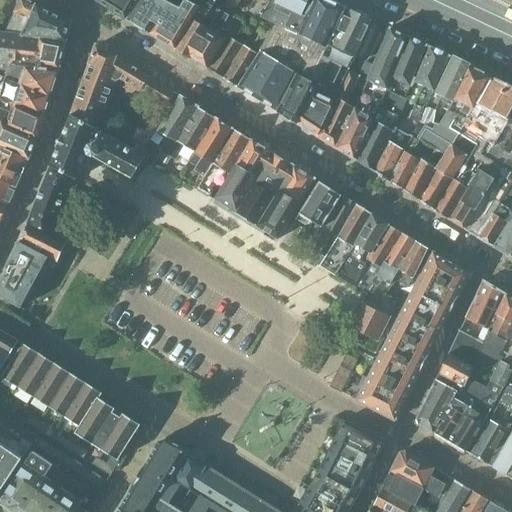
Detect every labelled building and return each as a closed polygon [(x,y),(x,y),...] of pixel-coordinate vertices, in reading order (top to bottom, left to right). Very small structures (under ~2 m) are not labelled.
[(65,44),(71,24),(37,8),(37,7),(21,0),(20,0),(5,35),(0,34),(0,64),(59,70),(65,44)] [(127,20),(138,0),(97,0),(97,1),(127,20)] [(138,0),(127,20),(175,50),(200,8),(187,0),(185,0),(184,2),(181,0),(138,0)] [(226,0),(204,0),(200,8),(175,50),(192,60),(221,11),(226,0)] [(323,56),(344,15),(347,8),(344,7),(343,9),(323,0),(313,0),(296,32),(277,23),(274,29),(269,36),(239,89),(277,113),(297,74),(316,86),(329,59),(323,56)] [(259,0),(254,10),(262,14),(271,0),(259,0)] [(271,0),(262,14),(257,22),(274,29),(277,23),(296,32),(313,0),(271,0)] [(372,20),(351,10),(348,18),(344,15),(323,56),(329,59),(349,71),(372,20)] [(192,60),(207,69),(227,35),(221,32),(231,17),(221,11),(192,60)] [(356,108),(336,148),(355,160),(373,172),(388,141),(393,131),(413,87),(410,86),(415,75),(427,46),(407,37),(403,36),(404,35),(390,28),(373,65),(356,108)] [(244,45),(223,79),(239,89),(269,36),(259,30),(249,48),(244,45)] [(207,69),(223,79),(244,45),(227,35),(207,69)] [(166,117),(179,96),(96,46),(77,99),(106,109),(115,87),(166,117)] [(450,58),(429,48),(414,83),(424,87),(409,119),(418,123),(425,106),(450,58)] [(470,67),(450,58),(426,106),(435,110),(440,100),(450,105),(470,67)] [(349,71),(329,59),(316,86),(298,125),(317,137),(349,71)] [(0,64),(0,76),(50,99),(59,70),(0,64)] [(466,119),(490,77),(470,67),(450,105),(447,111),(466,119)] [(317,137),(336,148),(356,108),(347,104),(360,76),(349,71),(317,137)] [(277,113),(298,125),(316,86),(297,74),(277,113)] [(0,99),(44,119),(50,99),(0,76),(0,99)] [(497,142),(511,115),(511,87),(490,77),(466,119),(450,146),(466,156),(463,160),(479,170),(497,142)] [(198,108),(181,97),(159,133),(167,138),(159,152),(169,158),(198,108)] [(0,121),(1,122),(38,138),(44,119),(0,99),(0,121)] [(106,109),(77,99),(71,116),(102,133),(105,125),(105,124),(109,116),(110,116),(112,111),(106,109)] [(216,119),(198,108),(169,158),(176,162),(184,147),(194,153),(190,160),(191,161),(216,119)] [(511,115),(497,142),(503,145),(511,128),(511,115)] [(145,158),(146,157),(144,156),(102,133),(71,116),(50,167),(27,226),(20,241),(49,257),(57,262),(57,263),(58,263),(66,245),(49,237),(72,179),(76,180),(79,174),(84,160),(91,163),(92,161),(94,157),(132,179),(145,158)] [(233,129),(216,119),(191,161),(198,165),(194,172),(199,175),(192,187),(193,188),(196,190),(233,129)] [(38,138),(1,122),(0,125),(0,146),(28,160),(38,138)] [(250,140),(233,129),(196,190),(213,200),(250,140)] [(409,139),(403,151),(388,181),(403,190),(419,161),(411,156),(417,144),(409,139)] [(253,228),(255,226),(278,240),(315,180),(294,166),(250,140),(223,185),(215,199),(216,200),(237,213),(236,214),(246,220),(244,223),(253,228)] [(373,172),(388,181),(403,151),(388,141),(373,172)] [(28,160),(0,146),(0,181),(16,189),(28,160)] [(420,160),(419,161),(403,190),(449,220),(479,170),(463,160),(466,156),(450,146),(444,156),(435,151),(428,164),(420,160)] [(511,148),(494,180),(464,229),(478,238),(511,184),(511,148)] [(464,229),(494,180),(479,170),(449,220),(464,229)] [(0,181),(0,202),(8,206),(16,189),(0,181)] [(342,196),(320,182),(297,218),(306,225),(311,224),(313,221),(324,228),(342,196)] [(511,184),(478,238),(493,247),(511,217),(511,184)] [(357,205),(342,196),(324,228),(314,244),(323,250),(328,241),(327,240),(332,232),(339,237),(357,205)] [(372,215),(357,205),(339,237),(331,250),(322,262),(319,266),(336,276),(372,215)] [(389,226),(372,215),(336,276),(355,288),(371,255),(389,226)] [(511,217),(493,247),(511,258),(511,217)] [(294,223),(282,242),(290,248),(302,229),(294,223)] [(389,226),(371,255),(355,288),(368,295),(377,279),(376,276),(403,234),(389,226)] [(400,272),(416,242),(403,234),(376,276),(392,285),(400,272)] [(0,297),(20,309),(48,258),(19,242),(19,243),(0,286),(0,297)] [(433,252),(416,242),(400,272),(392,285),(389,290),(395,294),(408,302),(433,252)] [(314,246),(307,258),(307,259),(311,261),(315,263),(319,266),(322,262),(317,259),(323,251),(314,246)] [(373,371),(358,399),(357,401),(395,421),(419,374),(420,374),(430,354),(429,353),(449,315),(459,295),(459,294),(469,274),(461,269),(442,257),(442,258),(433,252),(408,302),(403,312),(373,371)] [(506,295),(484,282),(460,331),(484,344),(488,332),(506,295)] [(385,294),(381,301),(395,308),(398,301),(385,294)] [(499,356),(508,338),(509,339),(511,333),(511,298),(506,295),(488,332),(484,344),(477,359),(476,362),(482,366),(490,351),(499,356)] [(363,304),(351,328),(378,342),(395,308),(381,301),(379,305),(367,299),(364,305),(363,304)] [(0,350),(10,356),(19,341),(0,329),(0,350)] [(484,344),(460,331),(453,346),(477,359),(484,344)] [(2,378),(18,388),(36,359),(20,349),(2,378)] [(0,371),(10,356),(0,350),(0,371)] [(346,354),(343,361),(355,367),(358,360),(346,354)] [(439,374),(466,387),(475,367),(449,354),(439,374)] [(51,369),(36,359),(18,388),(33,398),(51,369)] [(343,361),(340,368),(351,374),(355,367),(343,361)] [(340,368),(336,374),(348,380),(351,374),(340,368)] [(67,379),(51,369),(33,398),(49,408),(67,379)] [(336,374),(333,381),(345,387),(348,380),(336,374)] [(439,375),(417,420),(418,425),(466,452),(493,411),(463,394),(466,387),(439,375)] [(49,408),(64,417),(83,389),(67,379),(49,408)] [(329,387),(341,393),(345,387),(333,381),(331,385),(329,387)] [(98,399),(83,389),(64,417),(80,427),(98,399)] [(0,406),(5,409),(9,402),(0,396),(0,406)] [(75,434),(119,462),(119,461),(118,461),(141,425),(124,415),(119,412),(99,399),(98,399),(80,427),(75,434)] [(9,402),(5,409),(15,416),(19,409),(9,402)] [(26,423),(36,429),(40,422),(30,416),(26,423)] [(13,421),(6,417),(1,426),(7,430),(13,421)] [(20,426),(13,421),(7,430),(14,434),(20,426)] [(385,441),(343,421),(342,424),(343,425),(336,438),(335,437),(334,439),(377,460),(377,459),(377,458),(381,450),(382,450),(382,449),(381,449),(384,444),(385,444),(385,443),(385,442),(385,441)] [(492,468),(511,433),(491,421),(470,455),(492,468)] [(40,422),(36,429),(46,435),(50,429),(40,422)] [(27,430),(20,426),(14,434),(21,439),(27,430)] [(33,434),(27,430),(21,439),(28,443),(33,434)] [(511,479),(511,432),(511,433),(492,468),(511,479)] [(40,438),(33,434),(28,443),(29,444),(34,447),(40,438)] [(57,442),(67,448),(71,442),(61,436),(57,442)] [(47,443),(40,438),(34,447),(41,452),(47,443)] [(377,460),(334,439),(334,440),(335,441),(328,454),(327,454),(326,455),(369,476),(369,475),(368,475),(373,466),(374,466),(373,465),(376,461),(376,460),(376,461),(377,460)] [(0,490),(22,455),(0,441),(0,490)] [(71,442),(67,448),(84,459),(88,452),(71,442)] [(153,511),(186,456),(165,442),(157,444),(122,503),(115,511),(153,511)] [(53,447),(47,443),(41,452),(48,456),(53,447)] [(60,451),(53,447),(48,456),(53,459),(55,460),(60,451)] [(67,456),(60,451),(55,460),(62,464),(67,456)] [(400,453),(391,471),(442,498),(451,479),(406,452),(400,453)] [(50,464),(32,453),(0,502),(0,504),(11,511),(87,511),(103,490),(95,486),(89,481),(82,477),(75,473),(68,469),(62,464),(55,460),(53,459),(50,464)] [(369,476),(326,455),(326,457),(327,457),(320,471),(319,470),(318,472),(359,495),(360,494),(359,494),(360,494),(359,493),(363,486),(363,487),(364,486),(363,486),(367,477),(368,477),(369,476)] [(74,460),(67,456),(62,464),(68,469),(74,460)] [(206,468),(186,456),(153,511),(178,511),(205,468),(206,468)] [(92,464),(111,476),(115,469),(96,458),(92,464)] [(81,464),(74,460),(68,469),(75,473),(81,464)] [(87,468),(81,464),(75,473),(82,477),(87,468)] [(94,473),(87,468),(82,477),(89,481),(94,473)] [(200,511),(222,478),(205,468),(178,511),(200,511)] [(442,498),(391,471),(382,489),(411,505),(424,511),(436,511),(444,499),(442,498)] [(359,495),(318,472),(317,473),(319,474),(311,487),(310,486),(309,488),(349,511),(349,510),(354,502),(355,502),(354,501),(358,495),(358,496),(359,495),(359,496),(359,495)] [(101,477),(94,473),(89,481),(95,486),(101,477)] [(108,481),(101,477),(95,486),(103,490),(108,481)] [(224,511),(239,489),(222,478),(200,511),(224,511)] [(458,511),(471,491),(455,481),(444,499),(436,511),(458,511)] [(348,511),(349,511),(309,488),(308,489),(309,490),(301,502),(300,502),(298,505),(305,509),(306,508),(313,511),(348,511)] [(247,511),(256,499),(239,489),(224,511),(247,511)] [(407,511),(411,505),(382,489),(373,506),(384,511),(407,511)] [(485,511),(491,502),(471,491),(458,511),(485,511)] [(271,511),(273,510),(256,499),(247,511),(271,511)] [(508,511),(491,502),(485,511),(508,511)]
